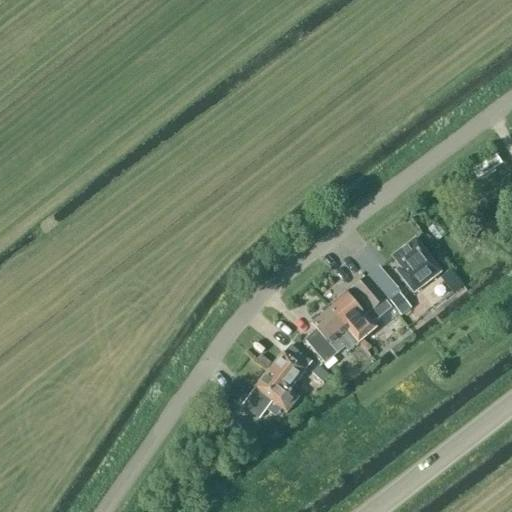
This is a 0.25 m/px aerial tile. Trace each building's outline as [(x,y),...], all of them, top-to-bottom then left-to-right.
[(416,241),(392,259),(406,277),(402,280),(413,295),(440,273),(431,260),(416,241)] [(375,272),(367,279),(386,300),(394,293),(375,272)] [(366,280),(354,290),(372,311),(379,320),(392,310),(384,301),(366,280)] [(346,294),(328,309),(358,344),(375,330),(346,294)] [(348,353),(358,344),(328,309),(311,324),(317,331),(305,341),(325,365),(345,349),(348,353)] [(257,388),(288,413),(299,399),(289,392),(305,372),(300,368),(306,361),(290,347),(284,354),(257,388)] [(277,426),(288,413),(257,388),(239,411),(257,425),(264,416),(277,426)] [(230,421),(218,437),(232,448),(244,432),(230,421)]
